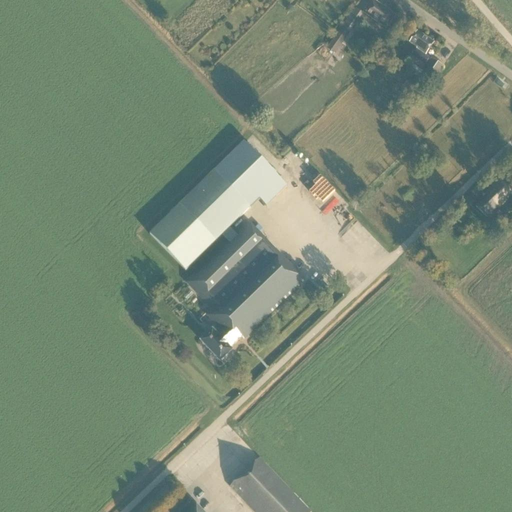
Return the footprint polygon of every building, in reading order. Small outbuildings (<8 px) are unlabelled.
[(380,5),(379,6),(372,1),(363,13),(386,29),(395,16),(380,5)] [(362,13),(355,8),(343,27),(350,32),(357,21),(362,13)] [(404,27),(398,22),(389,35),(395,39),(404,27)] [(350,33),(342,27),(327,49),(335,54),(350,33)] [(409,60),(422,69),(430,58),(425,55),(434,43),(418,32),(410,43),(417,48),(409,60)] [(421,76),(433,83),(443,67),(431,60),(421,76)] [(214,172),(250,209),(260,199),(267,207),(287,187),(244,143),(214,172)] [(235,234),(230,229),(240,219),(250,209),(214,172),(180,206),(149,237),(184,273),(215,243),(223,236),(228,241),(209,260),(185,283),(211,309),(205,315),(218,328),(221,331),(216,336),(212,331),(200,342),(220,363),(231,352),(229,350),(241,339),(243,341),(305,282),(248,222),(235,234)] [(486,218),(497,208),(499,210),(511,195),(511,189),(500,178),(484,193),(486,196),(475,207),(486,218)] [(497,214),(503,220),(508,215),(501,209),(497,214)] [(310,511),(260,458),(240,477),(230,487),(254,511),(310,511)] [(202,511),(192,501),(180,511),(202,511)]
